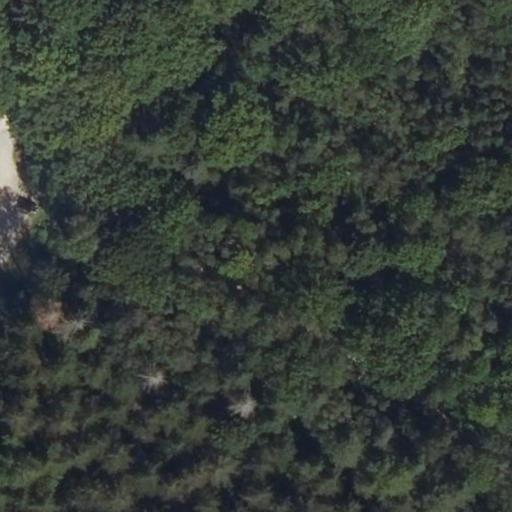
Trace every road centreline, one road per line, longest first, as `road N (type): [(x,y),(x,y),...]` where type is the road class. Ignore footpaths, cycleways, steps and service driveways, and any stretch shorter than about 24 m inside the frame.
road 1 (track): [(12,134),(118,182),(511,430)]
road 2 (track): [(91,0),(0,157)]
